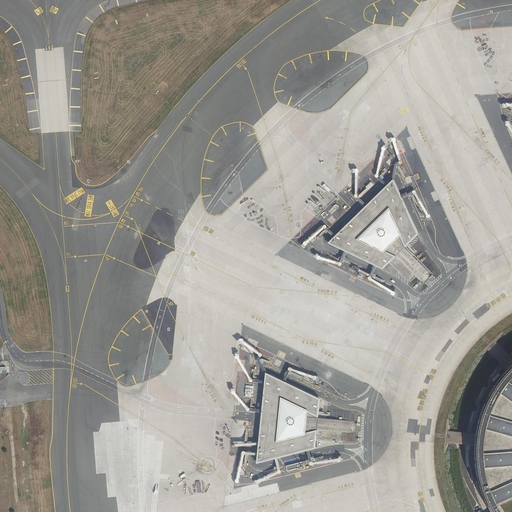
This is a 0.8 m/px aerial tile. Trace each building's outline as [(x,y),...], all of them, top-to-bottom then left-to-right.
[(334,235),(325,243),(345,253),(374,267),(381,270),(383,267),(387,264),(388,263),(404,280),(407,280),(413,275),(419,282),(422,281),(425,282),(426,281),(428,279),(430,277),(428,274),(427,271),(403,248),(404,247),(410,241),(417,234),(400,197),(392,180),(392,179),(386,185),(365,205),(334,235)] [(488,351),(502,367),(511,357),(496,342),(493,342),(487,348),(488,351)] [(511,511),(511,367),(511,368),(510,370),(502,379),(494,391),(488,402),(483,414),(479,427),(478,437),(477,440),(477,443),(477,445),(478,466),(480,482),(485,493),(491,507),(493,511),(511,511)] [(317,415),(319,399),(284,382),(264,373),(263,382),(260,412),(257,444),(255,455),(254,465),(277,459),(309,451),(314,450),(315,441),(339,443),(341,441),(342,432),(351,433),(352,432),(353,431),(353,429),(353,426),(353,424),(353,423),(350,422),(317,418),(317,415)] [(469,446),(470,433),(448,431),(447,433),(446,442),(447,443),(469,446)] [(286,466),(288,471),(298,469),(297,465),(304,464),(307,463),(313,461),(312,459),(307,460),(303,461),(286,466)]
